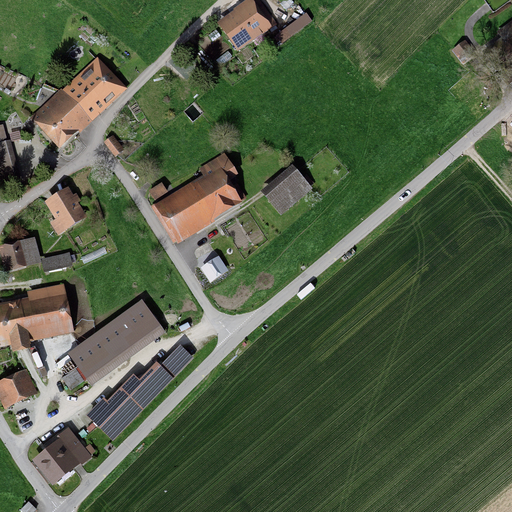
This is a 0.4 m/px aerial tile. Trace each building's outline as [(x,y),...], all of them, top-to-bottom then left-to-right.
[(242,47),(279,20),(264,0),(254,0),(224,22),(242,47)] [(511,77),(511,76),(511,25),(487,44),(511,77)] [(469,36),(456,46),(465,57),(477,47),(469,36)] [(103,53),(64,91),(91,118),(130,81),(103,53)] [(64,144),(91,118),(64,91),(38,116),(64,144)] [(17,180),(3,133),(0,133),(0,171),(4,184),(17,180)] [(115,155),(121,149),(112,138),(106,144),(115,155)] [(248,196),(235,175),(243,169),(230,148),(201,166),(207,174),(157,206),(179,240),(248,196)] [(285,210),(317,183),(301,164),(269,191),(285,210)] [(72,182),(48,198),(59,215),(55,219),(62,230),(91,211),(72,182)] [(163,185),(151,192),(155,199),(167,192),(163,185)] [(37,262),(31,241),(4,249),(10,270),(37,262)] [(68,256),(44,261),(46,270),(69,266),(68,256)] [(206,284),(224,272),(214,258),(196,270),(206,284)] [(59,335),(73,332),(63,286),(31,293),(33,305),(19,308),(18,303),(11,305),(11,310),(0,311),(0,340),(14,338),(16,349),(27,346),(25,336),(57,329),(59,335)] [(93,380),(169,326),(145,294),(70,348),(93,380)] [(105,401),(89,417),(112,440),(191,359),(181,349),(174,354),(144,386),(134,378),(108,404),(105,401)] [(75,371),(63,379),(71,391),(83,382),(75,371)] [(19,379),(7,384),(14,399),(25,393),(19,379)] [(40,462),(54,479),(71,466),(71,464),(77,460),(81,465),(91,457),(68,429),(59,437),(61,440),(55,444),(58,448),(40,462)] [(34,511),(37,509),(29,501),(20,510),(22,511),(34,511)]
